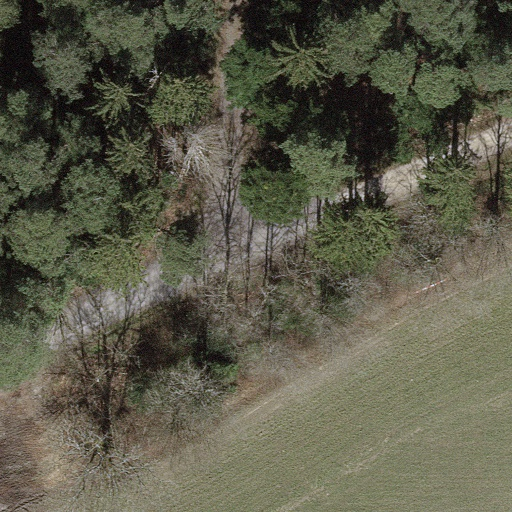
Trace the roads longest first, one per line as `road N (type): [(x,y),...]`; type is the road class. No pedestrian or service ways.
road 1 (track): [(0,363),(215,255),(511,127)]
road 2 (track): [(215,255),(247,0)]
